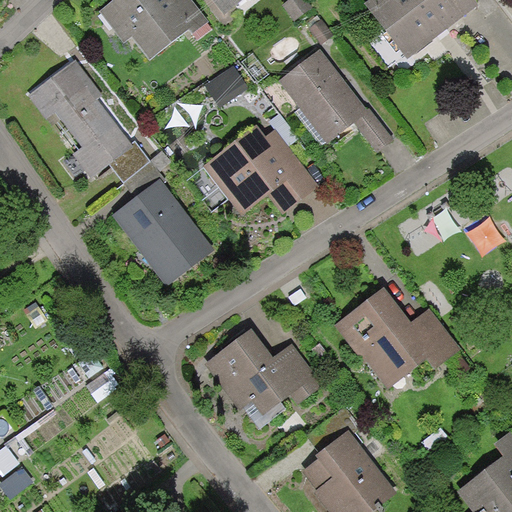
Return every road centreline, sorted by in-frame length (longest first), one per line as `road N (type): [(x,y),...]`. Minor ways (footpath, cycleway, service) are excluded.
road 1 (residential): [(135,365),(511,124)]
road 2 (residential): [(135,365),(0,155)]
road 3 (residential): [(252,511),(135,365)]
